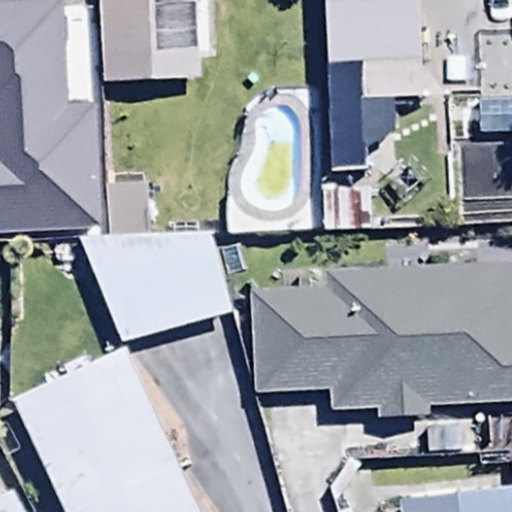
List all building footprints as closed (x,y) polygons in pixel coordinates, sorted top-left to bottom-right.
[(200,0),(98,0),(99,95),(202,94),(200,0)] [(419,33),(418,0),(322,0),(327,184),(392,182),(390,114),(423,113),(421,58),(437,57),(436,32),(419,33)] [(28,151),(0,152),(0,251),(32,251),(28,151)] [(208,245),(74,253),(118,351),(225,330),(208,245)] [(511,291),(504,291),(504,275),(324,277),(324,296),(251,297),(252,403),(329,402),(329,424),(378,424),(378,432),(425,431),(425,419),(511,418),(511,291)] [(194,511),(124,359),(13,410),(59,511),(194,511)] [(511,511),(511,499),(398,511),(511,511)]
